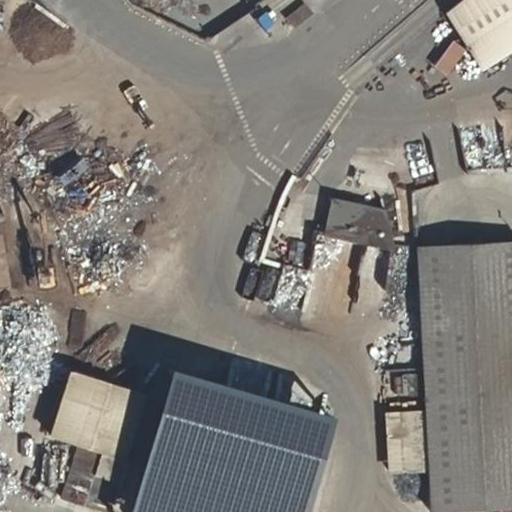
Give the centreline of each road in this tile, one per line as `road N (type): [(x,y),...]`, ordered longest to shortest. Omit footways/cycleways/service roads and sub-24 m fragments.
road 1 (unknown): [(239,154),(225,238),(231,295),(263,334),(338,365),(349,383),(368,436),(361,511)]
road 2 (unknown): [(288,70),(364,111),(434,105),(511,77)]
road 3 (unknown): [(110,25),(239,154)]
road 4 (unknown): [(0,77),(110,25)]
